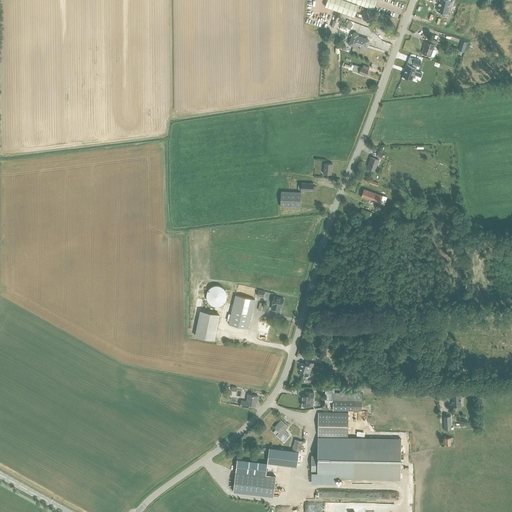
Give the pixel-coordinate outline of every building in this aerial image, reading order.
[(376,0),(327,0),(325,6),(339,11),(354,16),(358,4),(373,9),(376,0)] [(439,5),(437,11),(447,13),(449,5),(451,6),(452,2),(450,1),(449,1),(449,0),(440,0),(439,2),(439,3),(439,5),(438,4),(438,5),(439,5)] [(352,36),(349,44),(364,49),(364,48),(365,46),(366,43),(367,44),(369,40),(357,36),(358,34),(354,33),(353,34),(352,34),(351,33),(350,35),(352,35),(352,36)] [(436,46),(438,42),(430,39),(429,42),(425,41),(423,45),(425,45),(422,53),(430,56),(434,45),(436,46)] [(462,41),(459,50),(464,52),(467,42),(462,41)] [(405,69),(402,76),(412,80),(414,74),(417,76),(419,72),(415,70),(417,66),(419,66),(421,61),(415,58),(412,64),(413,64),(412,66),(407,64),(405,69)] [(366,75),(369,67),(363,65),(362,67),(354,64),(352,70),(366,75)] [(375,171),(379,160),(370,157),(369,161),(370,162),(367,168),(375,171)] [(331,174),(332,163),(324,162),(323,174),(331,174)] [(301,182),(301,185),(298,185),(298,189),(301,189),(301,190),(316,191),(316,186),(313,186),(313,183),(301,182)] [(384,205),(387,197),(364,189),(361,197),(384,205)] [(300,207),(301,192),(280,191),(279,205),(300,207)] [(362,209),(359,217),(369,221),(372,213),(362,209)] [(212,304),(214,305),(216,306),(218,306),(220,305),(221,304),(223,303),(225,302),(226,300),(227,298),(227,296),(227,294),(227,292),(226,290),(225,289),(224,287),(222,286),(220,285),(218,285),(216,285),(214,285),(212,286),(210,287),(209,288),(208,290),(207,292),(206,294),(206,296),(207,298),(208,300),(209,302),(210,303),(212,304)] [(227,320),(229,321),(229,324),(247,328),(254,299),(236,294),(231,314),(229,313),(227,320)] [(282,307),(284,299),(274,296),(273,301),(272,302),(271,304),(272,305),(271,309),(280,311),(281,307),(282,307)] [(215,339),(220,315),(200,311),(195,335),(215,339)] [(300,374),(298,380),(307,383),(308,377),(305,376),(309,365),(312,367),(314,362),(306,360),(305,364),(301,363),(299,370),(301,371),(300,374)] [(333,410),(361,410),(362,393),(334,393),(334,389),(325,389),(325,401),(333,401),(333,410)] [(302,395),(302,400),(303,400),(302,405),(303,405),(303,406),(305,406),(306,406),(310,406),(313,406),(313,397),(314,397),(314,392),(306,391),(306,395),(302,395)] [(258,396),(248,394),(246,401),(241,400),(240,406),(248,408),(249,405),(255,406),(256,400),(257,400),(258,396)] [(461,394),(452,395),(452,406),(461,406),(460,401),(458,401),(458,398),(460,398),(461,398),(461,394)] [(311,461),(311,464),(311,467),(312,469),(313,470),(315,471),(316,472),(311,472),(310,477),(310,483),(335,483),(335,478),(353,478),(400,479),(401,439),(368,438),(354,438),(347,438),(348,413),(318,412),(317,453),(315,454),(313,455),(312,457),(311,458),(311,461)] [(453,427),(451,427),(451,415),(444,416),(444,430),(453,429),(453,427)] [(289,435),(285,430),(288,426),(282,420),(279,423),(278,423),(274,427),(275,428),(275,429),(279,432),(276,435),(283,441),(289,435)] [(301,451),(303,441),(295,439),(292,449),(301,451)] [(269,447),(267,463),(297,467),(299,451),(269,447)] [(247,460),(237,459),(233,491),(273,496),(276,476),(266,475),(267,463),(247,461),(247,460)]
